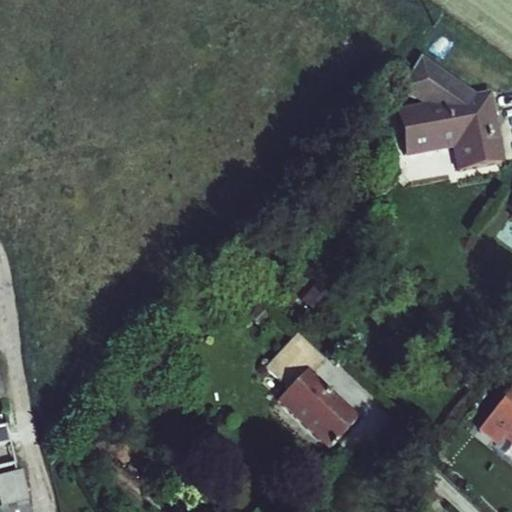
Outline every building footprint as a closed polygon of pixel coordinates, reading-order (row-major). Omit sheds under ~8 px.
[(459,86),(415,56),(398,85),(419,101),(390,106),(398,149),(449,139),(453,169),(494,162),(482,90),(453,95),(459,86)] [(247,312),(240,320),(248,327),(255,320),(247,312)] [(285,338),(256,370),(278,390),(269,400),(322,448),(349,419),(297,372),(308,359),(285,338)] [(511,383),(478,430),(497,444),(503,436),(511,442),(511,383)] [(63,452),(80,480),(92,465),(68,446),(63,452)] [(0,457),(0,487),(19,483),(13,454),(0,457)] [(430,496),(410,479),(400,491),(419,508),(430,496)] [(26,511),(19,483),(0,487),(0,511),(26,511)]
